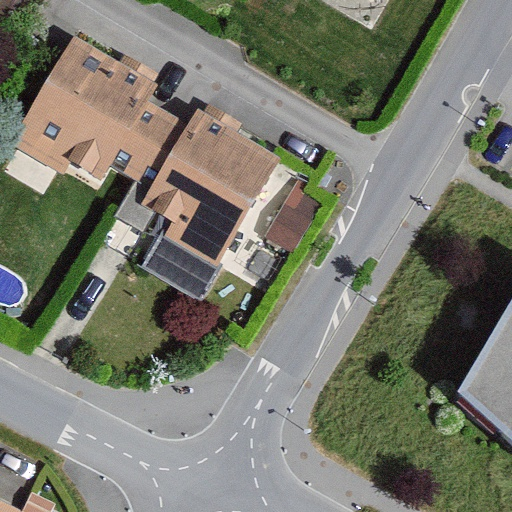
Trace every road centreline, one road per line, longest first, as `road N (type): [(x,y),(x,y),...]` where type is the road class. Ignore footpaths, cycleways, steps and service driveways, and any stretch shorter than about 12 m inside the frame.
road 1 (residential): [(497,0),(400,175),(222,438)]
road 2 (residential): [(0,387),(142,460)]
